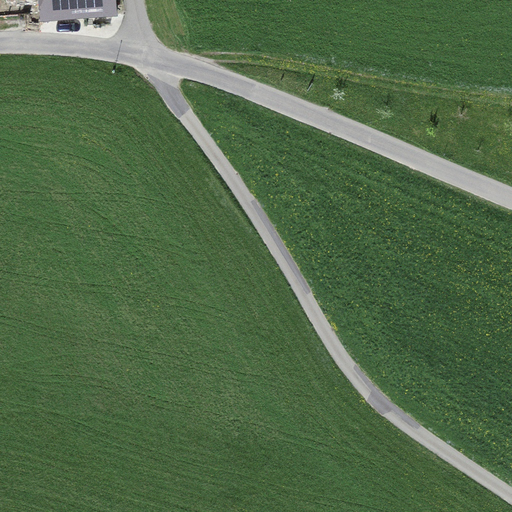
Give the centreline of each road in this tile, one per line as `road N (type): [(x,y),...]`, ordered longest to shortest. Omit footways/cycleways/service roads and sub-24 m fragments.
road 1 (unclassified): [(144,54),(345,362),(382,406),(511,497)]
road 2 (tertiary): [(511,196),(241,84),(144,54)]
road 3 (tertiary): [(144,54),(0,44)]
